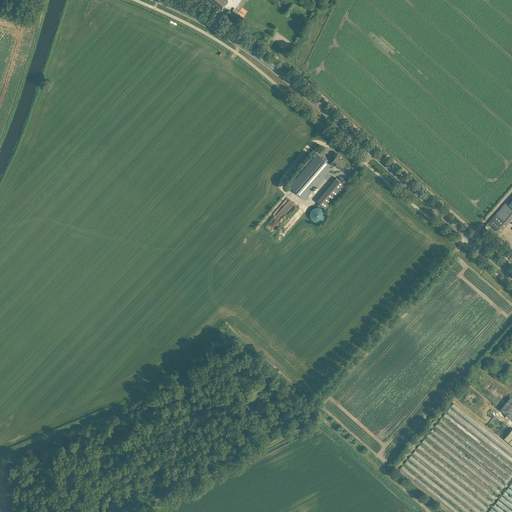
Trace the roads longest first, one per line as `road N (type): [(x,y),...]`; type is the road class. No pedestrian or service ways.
road 1 (secondary): [(511,276),(259,58),(157,0)]
road 2 (track): [(308,406),(460,244)]
road 3 (track): [(138,511),(323,419)]
road 4 (track): [(429,511),(308,406)]
road 5 (track): [(308,406),(217,326)]
